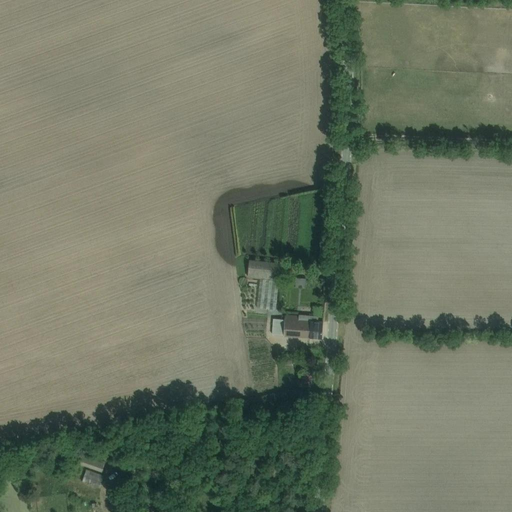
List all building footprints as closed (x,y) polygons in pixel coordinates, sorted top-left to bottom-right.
[(280,264),(249,260),(248,277),(279,280),(280,264)] [(312,281),(304,281),(304,288),(312,289),(312,281)] [(272,335),(322,338),(323,322),(318,321),(318,316),(299,314),(299,316),(285,315),(284,319),(273,319),(272,335)] [(79,464),(103,473),(106,462),(83,454),(79,464)] [(89,483),(104,488),(108,475),(93,470),(89,483)] [(72,511),(77,511),(87,506),(85,502),(71,510),(72,511)] [(103,511),(102,502),(101,503),(91,504),(92,511),(103,511)]
